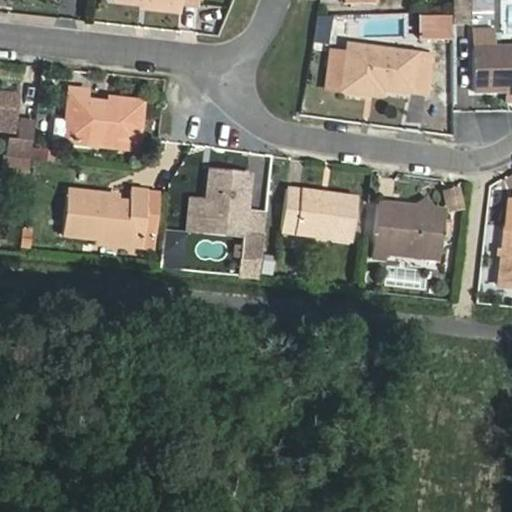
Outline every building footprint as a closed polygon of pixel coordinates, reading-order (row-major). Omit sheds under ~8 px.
[(181,10),(182,3),(198,5),(198,0),(121,0),(139,2),(139,6),(181,10)] [(486,24),(486,0),(452,0),(452,24),(486,24)] [(419,17),(420,40),(446,40),(445,17),(419,17)] [(473,93),(511,92),(511,47),(496,47),(495,31),(472,31),(473,93)] [(327,88),(343,90),(368,94),(369,87),(427,94),(432,58),(349,46),(348,54),(332,52),(327,88)] [(138,144),(143,102),(110,99),(110,104),(88,101),(89,91),(70,89),(67,121),(56,120),(54,140),(108,146),(109,141),(138,144)] [(0,131),(14,133),(17,95),(0,93),(0,131)] [(30,159),(33,124),(19,123),(18,141),(10,141),(9,157),(30,159)] [(40,147),(39,160),(52,162),(54,148),(40,147)] [(29,162),(4,159),(1,186),(26,189),(29,162)] [(199,206),(197,233),(244,238),(245,230),(247,208),(251,173),(209,169),(206,199),(200,198),(199,206)] [(281,232),(352,241),(358,198),(287,188),(281,232)] [(120,195),(68,189),(62,236),(141,244),(142,239),(153,240),(159,192),(131,189),(129,202),(119,200),(120,195)] [(445,195),(449,210),(462,206),(459,191),(445,195)] [(377,203),(372,252),(440,260),(445,210),(439,209),(428,196),(414,207),(377,203)] [(511,201),(508,201),(499,285),(511,286),(511,201)] [(197,233),(199,206),(190,205),(187,232),(197,233)] [(245,230),(263,232),(266,210),(247,208),(245,230)] [(245,230),(244,238),(239,277),(258,279),(263,232),(245,230)]
